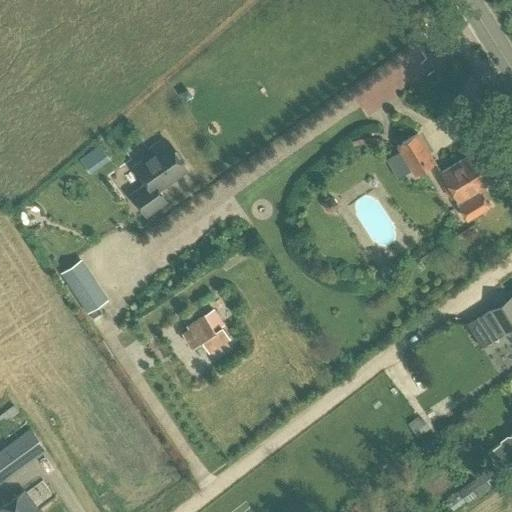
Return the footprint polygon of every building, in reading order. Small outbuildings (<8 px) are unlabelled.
[(344,154),(368,156),(370,133),(346,131),(344,154)] [(395,146),(410,171),(412,176),(435,163),(417,133),(395,146)] [(131,194),(144,214),(165,201),(157,188),(185,170),(166,140),(147,152),(151,158),(137,167),(147,183),(131,194)] [(473,152),(439,173),(457,202),(456,202),(466,219),(488,206),(478,189),(491,181),(473,152)] [(324,201),(323,206),(326,211),(331,212),(336,209),(337,204),(334,199),(329,198),(324,201)] [(328,265),(340,291),(364,279),(352,254),(328,265)] [(62,273),(87,313),(106,301),(80,261),(62,273)] [(511,295),(491,309),(505,332),(511,327),(511,295)] [(480,347),(505,332),(491,309),(490,308),(465,323),(466,324),(480,347)] [(188,328),(182,332),(190,345),(201,339),(208,350),(228,337),(220,325),(214,329),(203,313),(186,324),(188,328)] [(8,400),(0,406),(0,424),(17,411),(8,400)] [(401,421),(414,431),(423,420),(411,409),(401,421)] [(0,481),(1,481),(44,449),(28,428),(0,448),(0,481)] [(511,432),(486,451),(501,471),(511,463),(511,432)] [(455,491),(462,501),(497,476),(490,466),(455,491)] [(0,511),(35,511),(37,511),(22,491),(0,507),(0,511)]
